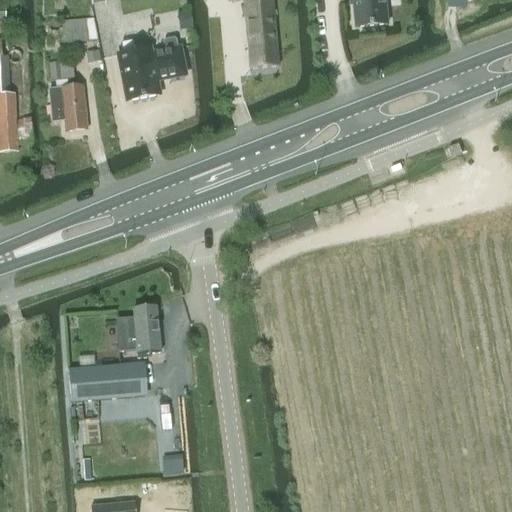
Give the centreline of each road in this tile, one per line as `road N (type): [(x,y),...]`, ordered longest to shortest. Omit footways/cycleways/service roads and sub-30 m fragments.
road 1 (residential): [(203,230),(511,106)]
road 2 (tertiary): [(242,511),(203,230)]
road 3 (primary): [(511,51),(323,120),(292,150)]
road 4 (primary): [(292,150),(330,150),(511,77)]
road 5 (unclassified): [(0,299),(203,230)]
road 6 (primary): [(27,249),(116,230),(140,206)]
road 7 (primary): [(140,206),(109,205),(59,225),(27,249)]
